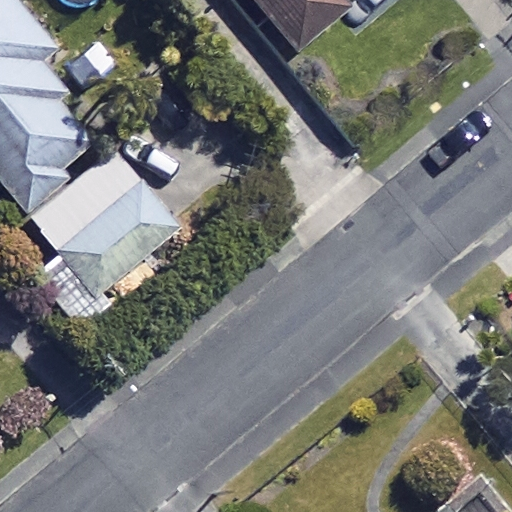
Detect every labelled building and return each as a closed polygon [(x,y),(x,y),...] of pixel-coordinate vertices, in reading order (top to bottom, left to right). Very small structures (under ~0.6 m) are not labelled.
[(0,0),(0,191),(19,214),(98,149),(35,73),(58,54),(12,0),(0,0)] [(248,0),(301,63),(357,17),(342,0),(248,0)] [(443,35),(423,1),(378,29),(398,62),(443,35)] [(179,236),(143,192),(31,284),(67,328),(179,236)] [(511,511),(511,506),(495,486),(462,511),(511,511)]
